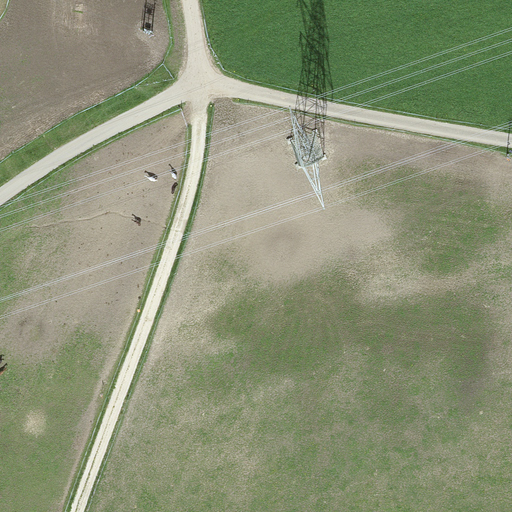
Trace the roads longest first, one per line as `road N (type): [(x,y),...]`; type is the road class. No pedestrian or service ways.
road 1 (track): [(78,511),(193,172),(200,81)]
road 2 (track): [(511,140),(200,81)]
road 3 (unclassified): [(0,196),(200,81)]
